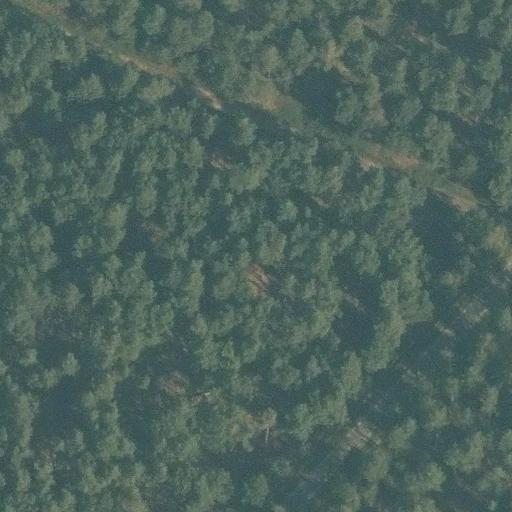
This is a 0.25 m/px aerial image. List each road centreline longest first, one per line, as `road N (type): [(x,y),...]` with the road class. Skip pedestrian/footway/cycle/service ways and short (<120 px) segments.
road 1 (track): [(511,233),(481,211),(0,8)]
road 2 (unclassified): [(283,511),(511,272)]
